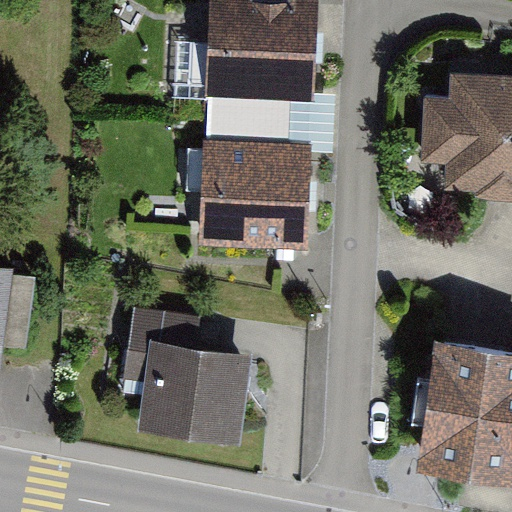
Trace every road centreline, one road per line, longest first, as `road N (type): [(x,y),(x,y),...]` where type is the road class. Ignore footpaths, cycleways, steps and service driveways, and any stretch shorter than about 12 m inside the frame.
road 1 (residential): [(345,511),(366,0)]
road 2 (secondary): [(141,511),(1,487)]
